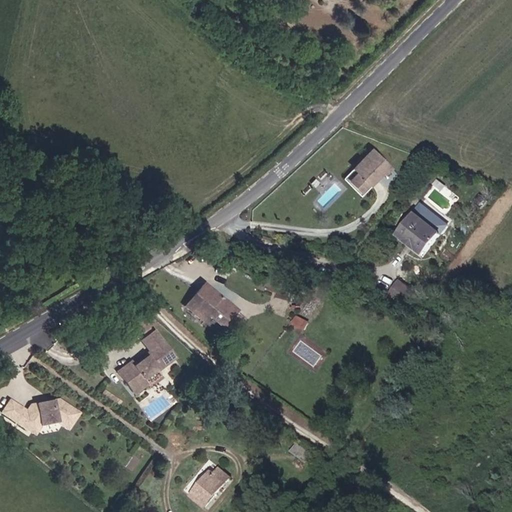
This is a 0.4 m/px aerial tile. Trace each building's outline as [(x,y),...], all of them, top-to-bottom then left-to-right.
[(345,176),(348,179),(369,159),(376,153),(372,149),(345,176)] [(388,167),(376,153),(369,159),(380,170),(383,172),(388,167)] [(348,179),(359,191),(380,170),(369,159),(348,179)] [(12,194),(6,191),(3,196),(9,200),(12,194)] [(412,216),(398,235),(424,255),(438,236),(412,216)] [(422,258),(424,255),(398,235),(396,238),(422,258)] [(279,282),(264,277),(261,286),(277,290),(279,282)] [(399,278),(390,295),(408,304),(416,287),(399,278)] [(203,324),(208,317),(219,327),(232,311),(201,286),(183,309),(203,324)] [(307,323),(295,316),(290,326),(302,331),(307,323)] [(148,327),(142,319),(135,325),(141,333),(148,327)] [(145,385),(141,380),(153,371),(155,373),(173,359),(153,333),(141,342),(149,353),(143,357),(145,359),(132,367),(130,363),(120,369),(141,388),(145,385)] [(141,388),(120,369),(116,373),(131,395),(141,388)] [(54,415),(61,404),(41,391),(30,392),(29,394),(25,395),(23,394),(13,395),(9,402),(0,395),(0,413),(10,421),(18,411),(22,413),(22,417),(24,414),(37,412),(41,415),(45,409),(54,415)] [(310,455),(297,445),(291,451),(305,461),(310,455)] [(190,498),(204,510),(230,478),(220,470),(214,476),(210,473),(190,498)]
